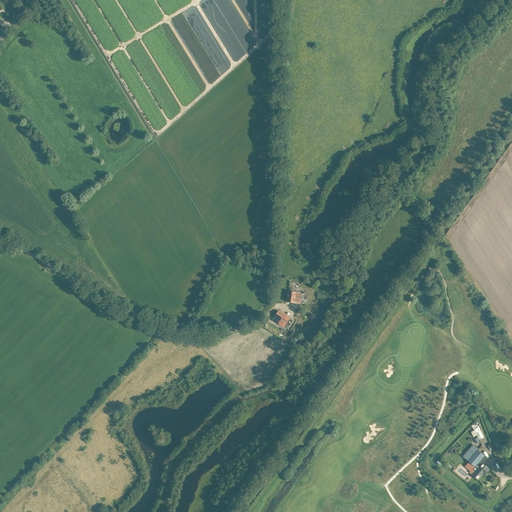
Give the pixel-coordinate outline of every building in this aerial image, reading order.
[(288,291),(287,301),(292,302),(297,303),(297,300),(300,300),(301,296),(300,296),(300,293),(296,292),(296,289),(291,288),(291,291),(288,291)] [(290,319),(278,311),(272,320),(284,328),(286,325),(289,327),(293,321),(290,319)] [(474,430),(471,431),(472,434),(473,433),(475,432),(477,436),(478,437),(477,438),(477,437),(474,439),(476,444),(479,442),(478,440),(484,437),(479,427),(474,429),(474,430)] [(463,456),(474,466),(475,466),(480,461),(485,455),(473,445),(463,456)] [(472,474),(474,476),(478,479),(484,472),(486,473),(489,470),(488,468),(482,463),(480,461),(475,466),(474,466),(472,469),(475,471),(472,474)]
